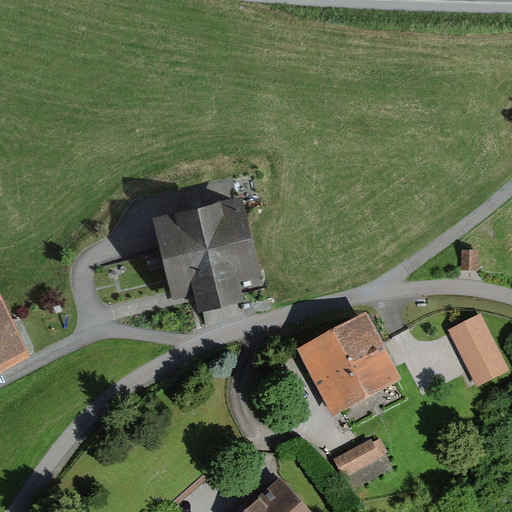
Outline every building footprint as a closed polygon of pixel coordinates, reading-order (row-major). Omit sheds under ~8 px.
[(262,281),(241,200),(152,222),(172,303),(194,297),(199,317),(244,306),(239,286),(262,281)] [(477,254),(460,253),(460,273),(476,274),(477,254)] [(0,296),(0,373),(31,358),(0,296)] [(481,317),(448,333),(477,390),(510,374),(481,317)] [(400,386),(365,319),(297,355),(331,421),(400,386)] [(373,445),(371,443),(334,463),(344,482),(382,461),(380,459),(388,455),(380,441),(373,445)] [(302,511),(281,489),(256,511),(302,511)]
